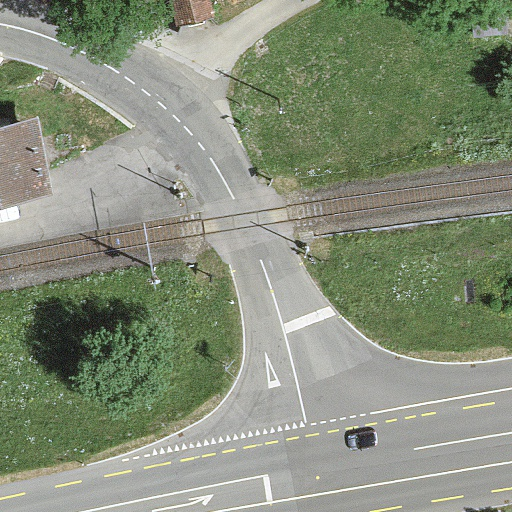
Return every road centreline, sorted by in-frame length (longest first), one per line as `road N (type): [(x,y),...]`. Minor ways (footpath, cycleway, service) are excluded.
road 1 (tertiary): [(319,477),(267,275),(217,167),(145,89),(63,44),(0,27)]
road 2 (primary): [(511,446),(319,477)]
road 3 (primary): [(319,477),(150,511)]
